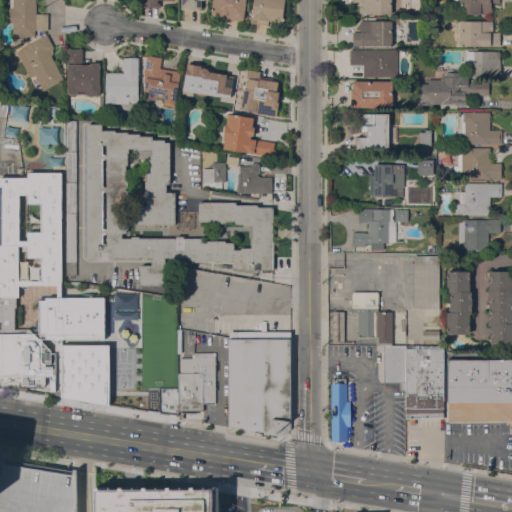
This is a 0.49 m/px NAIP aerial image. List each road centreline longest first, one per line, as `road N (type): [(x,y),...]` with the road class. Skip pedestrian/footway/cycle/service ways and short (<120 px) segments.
road 1 (tertiary): [(305,470),(307,0)]
road 2 (primary): [(254,462),(0,419)]
road 3 (residential): [(308,55),(103,23)]
